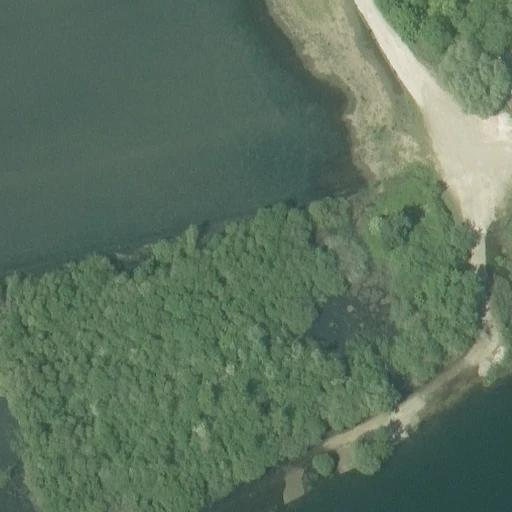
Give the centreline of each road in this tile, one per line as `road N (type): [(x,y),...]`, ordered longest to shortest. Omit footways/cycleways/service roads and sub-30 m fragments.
road 1 (track): [(457,142),(488,354),(482,367),(413,416)]
road 2 (track): [(361,0),(410,90),(457,142),(511,167)]
